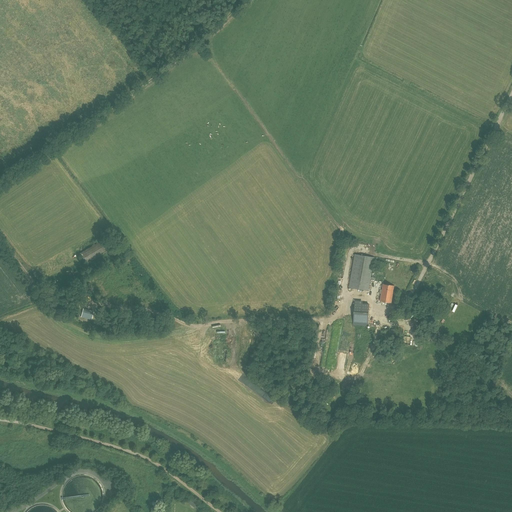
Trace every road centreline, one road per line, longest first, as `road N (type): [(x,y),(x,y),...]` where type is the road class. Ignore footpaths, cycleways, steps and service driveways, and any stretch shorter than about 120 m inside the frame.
road 1 (track): [(0,235),(56,304),(115,292),(198,327),(331,319)]
road 2 (track): [(244,0),(155,76),(0,187)]
road 3 (track): [(400,299),(420,278),(511,95)]
